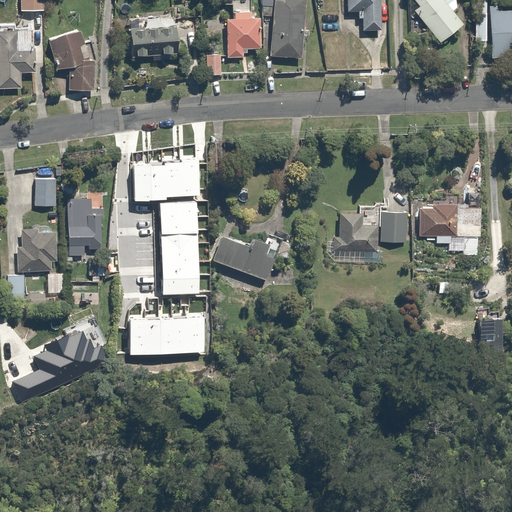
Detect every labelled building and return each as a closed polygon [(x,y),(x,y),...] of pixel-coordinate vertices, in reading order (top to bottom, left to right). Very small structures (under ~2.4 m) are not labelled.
[(267,0),(263,55),(293,57),(297,0),(267,0)] [(375,28),(374,0),(340,0),(341,11),(353,11),(353,18),(357,18),(357,28),(375,28)] [(456,22),(437,0),(409,0),(411,1),(406,5),(435,40),(456,22)] [(484,40),(484,58),(507,58),(508,9),(498,8),(498,4),(470,3),(469,39),(484,40)] [(227,16),(220,16),(219,47),(222,48),(221,60),(239,61),(239,47),(258,47),(259,22),(247,22),(248,17),(239,17),(240,8),(228,8),(227,16)] [(174,52),(174,20),(168,19),(168,11),(134,11),(134,22),(121,22),(120,52),(174,52)] [(66,26),(39,37),(50,68),(62,64),(61,88),(87,88),(88,58),(81,57),(66,26)] [(34,30),(0,31),(0,87),(22,88),(21,72),(36,72),(34,30)] [(218,53),(203,53),(203,73),(218,72),(218,53)] [(182,163),(184,196),(200,195),(199,160),(182,160),(182,163)] [(165,165),(167,197),(184,196),(182,163),(165,163),(165,165)] [(150,165),(134,166),(135,201),(151,200),(150,165)] [(165,165),(150,165),(151,200),(167,200),(167,197),(165,165)] [(46,173),(31,172),(30,202),(53,203),(53,192),(46,192),(46,173)] [(102,191),(62,193),(64,253),(81,252),(81,240),(83,240),(83,246),(95,246),(94,212),(102,211),(102,191)] [(459,254),(473,254),(474,231),(474,202),(451,202),(451,197),(426,197),(426,205),(415,205),(415,231),(432,231),(432,239),(444,239),(444,247),(459,247),(459,254)] [(197,202),(160,204),(161,219),(198,217),(197,202)] [(404,206),(379,204),(377,239),(401,240),(404,206)] [(356,208),(336,206),(334,232),(331,232),(329,246),(371,249),(373,219),(356,217),(356,208)] [(290,216),(276,208),(265,226),(279,235),(290,216)] [(198,217),(161,219),(161,233),(198,232),(198,217)] [(17,219),(17,226),(17,242),(13,242),(13,267),(46,267),(46,256),(51,255),(51,229),(33,229),(33,219),(17,219)] [(198,232),(161,233),(161,244),(198,243),(198,232)] [(253,249),(223,237),(213,260),(267,281),(275,259),(266,256),(270,245),(256,240),(253,249)] [(198,243),(161,244),(163,262),(199,261),(198,243)] [(199,275),(199,261),(163,262),(163,276),(199,275)] [(60,269),(43,269),(43,288),(60,288),(60,269)] [(21,270),(5,270),(5,297),(22,297),(21,270)] [(199,293),(199,275),(163,276),(163,294),(199,293)] [(205,352),(205,318),(186,319),(187,353),(205,352)] [(173,354),(173,319),(161,320),(161,354),(173,354)] [(187,353),(186,319),(173,319),(173,354),(187,353)] [(147,354),(147,320),(131,320),(131,354),(147,354)] [(161,354),(161,320),(147,320),(147,354),(161,354)] [(503,320),(481,320),(482,357),(505,356),(503,320)] [(40,370),(12,382),(21,402),(112,362),(102,345),(95,348),(91,339),(87,340),(83,331),(70,337),(69,334),(45,345),(47,350),(34,356),(40,370)]
